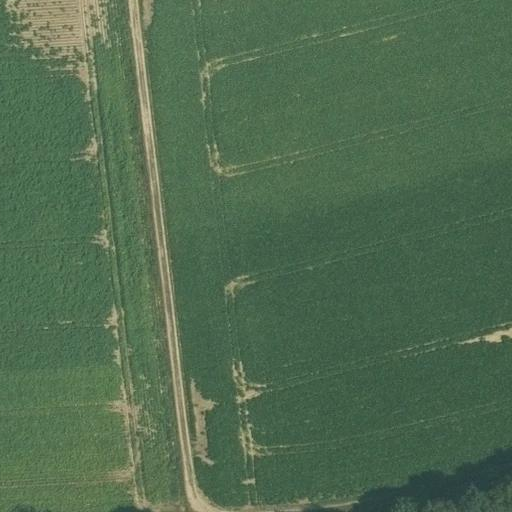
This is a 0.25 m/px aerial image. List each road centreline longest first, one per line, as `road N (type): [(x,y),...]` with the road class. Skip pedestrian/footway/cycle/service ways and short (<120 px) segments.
road 1 (track): [(189,511),(139,0)]
road 2 (track): [(511,465),(346,507),(262,511)]
